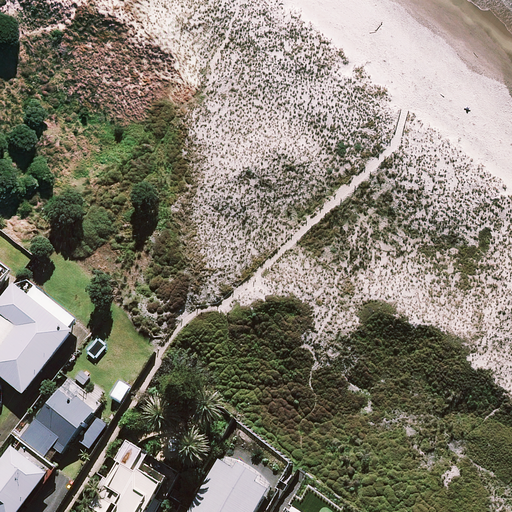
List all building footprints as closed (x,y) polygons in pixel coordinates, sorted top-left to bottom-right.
[(19,272),(3,260),(0,257),(0,296),(9,285),(19,272)] [(86,322),(44,289),(33,280),(20,284),(1,308),(5,311),(0,316),(0,370),(29,394),(86,322)] [(18,433),(47,457),(54,449),(63,456),(100,410),(94,406),(84,397),(82,401),(66,388),(31,430),(25,425),(18,433)] [(111,425),(102,418),(85,442),(94,449),(111,425)] [(156,450),(136,438),(96,504),(109,511),(158,511),(179,478),(150,460),(156,450)] [(24,511),(56,471),(22,445),(0,473),(0,508),(4,511),(24,511)] [(227,458),(193,511),(261,511),(277,488),(265,480),(269,473),(247,460),(243,467),(227,458)]
